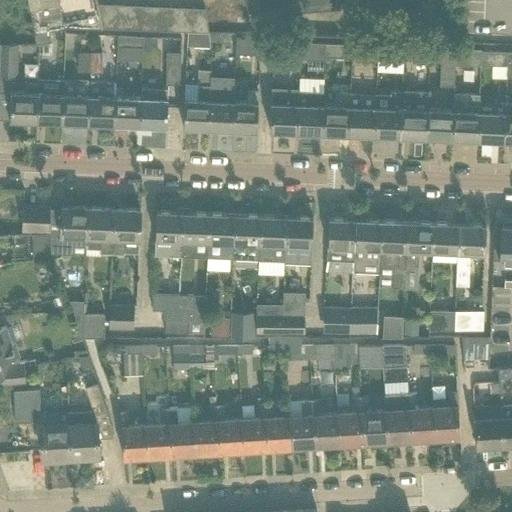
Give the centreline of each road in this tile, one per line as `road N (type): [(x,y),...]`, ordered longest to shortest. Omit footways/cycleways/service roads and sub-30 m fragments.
road 1 (residential): [(0,157),(511,186)]
road 2 (residential): [(75,511),(418,486)]
